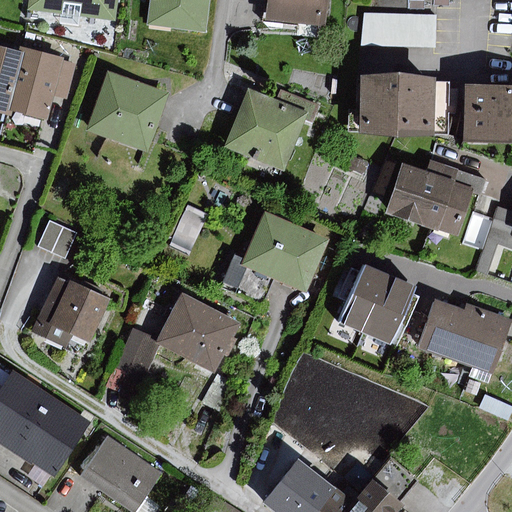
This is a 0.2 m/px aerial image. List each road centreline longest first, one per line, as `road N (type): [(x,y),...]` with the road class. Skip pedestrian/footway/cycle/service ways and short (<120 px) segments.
road 1 (residential): [(248,511),(17,358),(8,327),(38,261)]
road 2 (residential): [(0,273),(33,178),(29,166),(0,155)]
